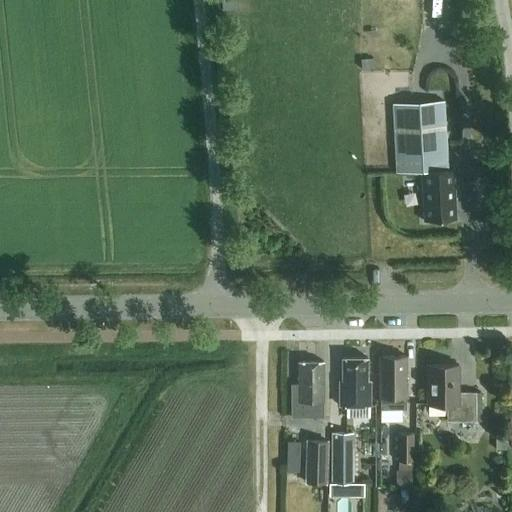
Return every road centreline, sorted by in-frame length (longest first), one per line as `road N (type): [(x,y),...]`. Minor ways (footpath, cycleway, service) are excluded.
road 1 (tertiary): [(511,293),(0,302)]
road 2 (unknown): [(233,298),(197,0)]
road 3 (unclassified): [(511,158),(498,0)]
